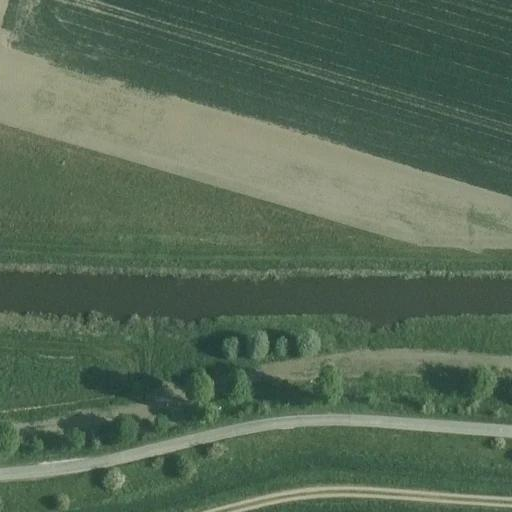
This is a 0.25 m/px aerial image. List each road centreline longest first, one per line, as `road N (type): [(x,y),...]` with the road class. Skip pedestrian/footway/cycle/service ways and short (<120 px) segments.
road 1 (unclassified): [(511,433),(299,421),(0,475)]
road 2 (track): [(511,503),(351,491),(273,497),(229,511)]
